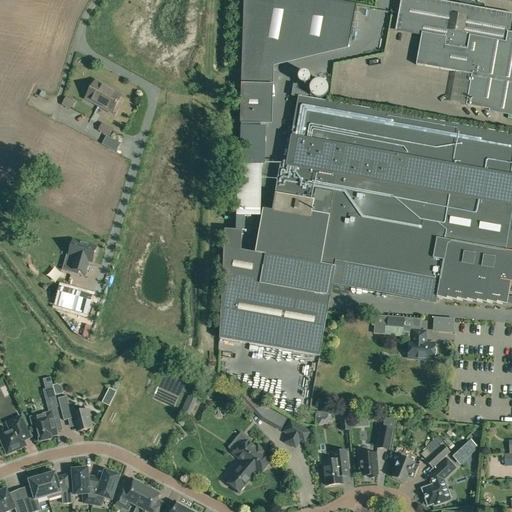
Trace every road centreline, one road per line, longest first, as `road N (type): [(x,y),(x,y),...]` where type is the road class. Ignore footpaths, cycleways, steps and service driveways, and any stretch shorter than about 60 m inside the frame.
road 1 (residential): [(228,511),(100,448),(0,472)]
road 2 (unclassified): [(511,315),(332,304)]
